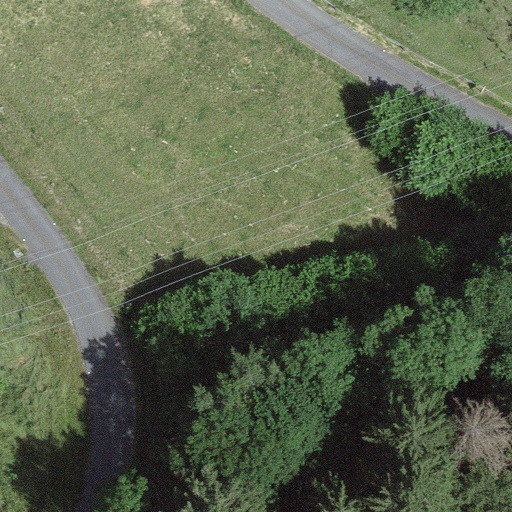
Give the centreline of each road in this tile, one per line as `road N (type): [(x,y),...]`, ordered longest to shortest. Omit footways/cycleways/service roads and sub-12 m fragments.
road 1 (unclassified): [(102,511),(112,431),(100,313),(0,191)]
road 2 (unclassified): [(281,0),(511,135)]
